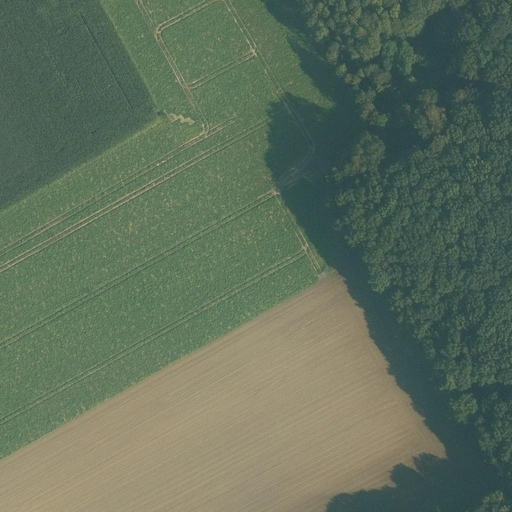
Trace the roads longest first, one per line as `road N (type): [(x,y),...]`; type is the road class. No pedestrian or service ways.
road 1 (track): [(326,180),(330,199),(506,467),(495,503)]
road 2 (track): [(326,180),(427,125),(511,65)]
